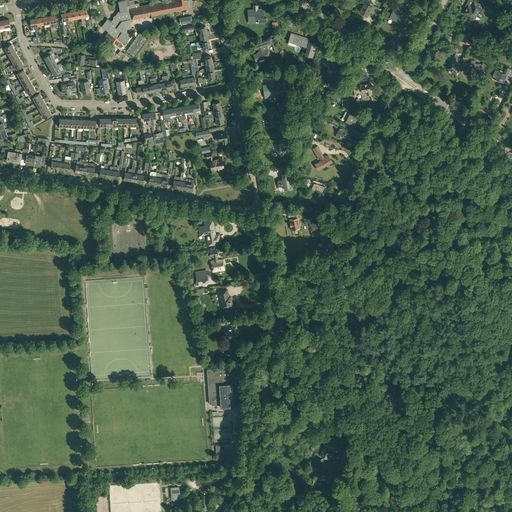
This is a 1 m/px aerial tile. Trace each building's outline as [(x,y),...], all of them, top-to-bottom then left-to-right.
[(169,0),(168,0),(167,0),(162,0),(163,1),(160,2),(160,0),(156,1),(156,2),(139,6),(138,3),(135,3),(133,0),(129,0),(129,2),(126,2),(125,0),(124,0),(118,1),(120,11),(116,16),(117,17),(116,19),(114,18),(111,21),(107,18),(101,26),(108,31),(103,38),(111,44),(116,37),(125,44),(130,37),(125,34),(131,27),(130,21),(132,20),(132,19),(149,15),(149,17),(153,16),(153,15),(186,8),(185,2),(186,1),(185,0),(169,0)] [(360,11),(368,15),(370,11),(378,15),(381,9),(373,5),(374,4),(368,1),(367,3),(364,2),(362,6),(360,5),(359,6),(362,7),(360,11)] [(463,13),(475,19),(479,12),(484,15),(486,11),(487,11),(488,8),(486,7),(486,8),(474,1),(471,6),(468,5),(463,13)] [(390,18),(403,24),(407,16),(401,14),(403,10),(405,11),(407,6),(400,2),(396,10),(399,11),(398,14),(392,11),(391,13),(390,17),(390,18)] [(258,19),(259,23),(267,22),(267,18),(264,18),(263,10),(258,10),(257,5),(253,5),(253,10),(248,11),(248,20),(248,23),(256,23),(255,19),(258,19)] [(68,28),(69,30),(71,30),(70,28),(69,23),(69,19),(67,12),(61,14),(62,21),(66,20),(66,24),(67,24),(68,28)] [(49,16),(50,23),(51,27),(53,26),(54,27),(58,26),(57,21),(56,21),(55,15),(49,16)] [(179,19),(180,25),(192,22),(191,16),(179,19)] [(38,25),(37,18),(30,19),(31,26),(35,25),(37,37),(33,37),(34,42),(41,43),(39,33),(38,29),(38,25)] [(198,27),(199,34),(207,32),(205,26),(198,27)] [(199,34),(201,41),(208,40),(207,32),(199,34)] [(147,39),(139,33),(126,50),(134,56),(147,39)] [(309,41),(310,38),(295,34),(292,42),(307,47),(305,55),(312,57),(316,43),(309,41)] [(259,60),(260,62),(265,60),(264,58),(271,56),(268,48),(267,46),(272,44),(271,42),(270,39),(261,42),(254,45),(255,50),(258,49),(259,52),(257,52),(257,53),(253,54),(256,61),(259,60)] [(201,41),(203,51),(207,50),(207,47),(210,47),(208,40),(201,41)] [(4,48),(8,53),(14,49),(11,44),(4,48)] [(44,57),(48,63),(54,59),(57,57),(58,57),(56,54),(53,56),(51,53),(54,52),(52,49),(51,48),(48,47),(43,50),(45,53),(46,53),(47,55),(44,57)] [(8,53),(10,58),(17,54),(14,49),(8,53)] [(10,58),(13,63),(20,60),(17,54),(10,58)] [(83,63),(96,65),(97,59),(84,58),(84,54),(78,54),(77,62),(83,63)] [(477,72),(482,75),(486,68),(488,65),(483,63),(482,64),(480,63),(475,63),(475,61),(475,60),(471,60),(470,64),(464,63),(457,59),(457,57),(455,55),(453,57),(454,60),(450,64),(447,67),(449,69),(448,70),(448,72),(450,73),(453,74),(454,72),(457,74),(457,73),(458,74),(459,74),(462,69),(465,70),(466,68),(474,69),(478,70),(477,72)] [(205,64),(212,63),(211,56),(204,57),(205,64)] [(329,67),(328,70),(329,71),(332,72),(333,71),(334,70),(339,72),(341,66),(339,66),(340,59),(331,57),(330,61),(328,60),(326,66),(329,67)] [(48,63),(51,68),(57,65),(56,62),(54,59),(48,63)] [(13,63),(16,69),(23,65),(20,60),(13,63)] [(57,72),(59,75),(65,71),(60,63),(57,65),(51,68),(54,74),(57,72)] [(200,72),(206,71),(214,70),(212,63),(205,64),(206,68),(203,68),(203,69),(200,69),(200,70),(200,71),(200,72)] [(492,77),(503,82),(507,74),(511,75),(511,68),(507,66),(504,72),(496,68),(492,77)] [(342,72),(346,77),(352,72),(348,67),(342,72)] [(17,73),(20,79),(27,75),(24,69),(17,73)] [(142,86),(144,93),(149,92),(148,85),(148,82),(145,83),(142,70),(139,70),(141,80),(142,84),(142,86)] [(208,78),(209,81),(213,80),(212,77),(215,77),(214,70),(206,71),(208,78)] [(20,79),(23,84),(30,80),(27,75),(20,79)] [(191,75),(188,75),(186,76),(186,78),(187,85),(195,83),(194,76),(192,77),(191,75)] [(153,78),(155,90),(161,89),(160,83),(157,83),(156,77),(153,78)] [(99,80),(102,94),(109,92),(107,79),(99,80)] [(23,84),(26,89),(33,85),(30,80),(23,84)] [(117,82),(119,94),(126,93),(124,80),(117,82)] [(166,81),(167,88),(173,87),(173,84),(175,84),(174,80),(166,81)] [(81,82),(83,93),(90,92),(89,86),(90,86),(89,81),(81,82)] [(274,94),(275,96),(284,95),(282,81),(277,82),(277,83),(263,85),(265,95),(274,94)] [(61,85),(63,93),(76,91),(75,82),(67,83),(67,84),(61,85)] [(352,88),(353,95),(357,94),(356,91),(361,90),(362,92),(367,92),(367,94),(368,95),(370,94),(371,93),(371,91),(372,91),(371,90),(372,90),(372,89),(373,89),(373,88),(373,87),(373,86),(372,85),(371,85),(370,85),(370,83),(360,84),(361,86),(352,88)] [(27,95),(28,98),(33,95),(32,93),(36,90),(33,85),(26,89),(28,94),(27,95)] [(32,97),(35,102),(43,98),(40,93),(32,97)] [(35,102),(38,108),(46,104),(43,98),(35,102)] [(214,110),(221,109),(220,102),(213,103),(214,110)] [(38,108),(41,113),(49,109),(46,104),(38,108)] [(192,104),(187,105),(188,112),(187,112),(188,114),(191,114),(192,117),(192,120),(195,120),(195,117),(192,104)] [(176,114),(176,115),(179,115),(180,120),(183,119),(183,115),(182,115),(182,113),(181,106),(175,107),(176,114)] [(0,120),(4,119),(8,117),(8,115),(6,114),(2,115),(3,116),(1,116),(0,114),(1,114),(2,113),(0,109),(0,108),(0,120)] [(170,115),(169,108),(163,109),(165,119),(166,119),(166,120),(168,120),(168,122),(171,121),(170,115)] [(41,113),(45,118),(52,114),(49,109),(41,113)] [(213,117),(215,117),(223,116),(221,109),(214,110),(215,114),(212,114),(212,115),(209,115),(205,116),(206,119),(209,118),(213,117)] [(265,116),(267,126),(278,124),(277,121),(276,121),(275,114),(278,113),(277,110),(272,111),(272,114),(265,116)] [(152,125),(151,125),(152,128),(153,128),(152,125),(154,124),(153,118),(159,117),(158,113),(156,113),(155,111),(149,112),(152,125)] [(354,125),(358,127),(360,124),(356,122),(360,114),(354,111),(352,114),(350,113),(346,111),(343,117),(347,119),(346,121),(354,125)] [(148,126),(151,125),(152,125),(149,112),(143,113),(145,123),(147,122),(148,126)] [(215,117),(217,124),(224,122),(223,116),(215,117)] [(162,130),(163,136),(170,135),(168,129),(166,130),(165,125),(161,126),(162,130)] [(341,135),(347,139),(351,132),(341,126),(336,135),(340,137),(341,135)] [(0,138),(1,138),(2,141),(10,138),(9,135),(7,136),(5,129),(0,130),(0,138)] [(222,140),(222,144),(227,143),(227,139),(226,132),(218,134),(215,134),(215,137),(216,141),(222,140)] [(281,156),(283,156),(284,154),(284,152),(282,151),(283,150),(282,145),(288,144),(287,138),(278,140),(278,143),(270,145),(272,152),(275,152),(279,153),(279,155),(281,156)] [(315,164),(318,170),(332,162),(328,154),(324,157),(317,146),(313,149),(317,157),(318,159),(319,158),(321,160),(315,164)] [(1,152),(4,152),(3,156),(6,157),(6,160),(13,162),(15,151),(8,150),(8,148),(2,147),(1,152)] [(20,159),(23,160),(25,149),(23,148),(23,150),(20,150),(20,149),(16,149),(15,151),(13,162),(20,163),(20,159)] [(26,164),(33,165),(35,154),(28,153),(29,149),(25,149),(23,160),(26,160),(26,164)] [(217,168),(218,170),(221,170),(221,167),(223,167),(222,159),(218,160),(218,159),(213,160),(212,153),(206,154),(207,158),(209,158),(211,169),(217,168)] [(33,165),(40,166),(41,162),(44,163),(45,154),(42,154),(42,156),(35,154),(33,165)] [(75,171),(81,172),(83,159),(80,159),(80,161),(77,161),(76,164),(75,171)] [(107,169),(107,164),(104,163),(103,168),(100,168),(99,175),(105,176),(107,169)] [(112,177),(118,178),(119,171),(120,167),(117,166),(113,166),(112,177)] [(124,179),(130,180),(132,169),(129,168),(128,172),(125,172),(124,179)] [(148,183),(154,184),(156,172),(151,171),(150,172),(149,176),(148,183)] [(154,184),(160,185),(162,174),(159,173),(159,172),(156,172),(154,184)] [(284,185),(284,189),(290,188),(287,173),(282,175),(282,177),(281,178),(282,180),(277,181),(278,186),(284,185)] [(179,187),(181,177),(174,176),(174,179),(172,187),(179,188),(179,187)] [(186,179),(186,180),(186,181),(185,189),(191,190),(192,182),(193,183),(194,180),(186,179)] [(320,201),(324,193),(322,192),(324,187),(314,183),(310,191),(311,194),(314,195),(311,200),(316,202),(317,199),(320,201)] [(292,229),(293,231),(298,230),(298,228),(300,228),(298,218),(298,214),(301,214),(300,210),(293,211),(288,212),(288,216),(295,215),(295,218),(289,219),(291,229),(292,229)] [(207,234),(209,245),(217,243),(216,242),(219,241),(218,234),(215,235),(213,223),(212,223),(212,220),(204,221),(205,226),(199,227),(201,235),(207,234)] [(211,261),(213,271),(225,269),(223,259),(218,260),(217,255),(216,250),(209,251),(210,256),(213,256),(214,260),(211,261)] [(206,269),(195,271),(197,281),(208,279),(206,269)] [(219,291),(222,308),(233,306),(232,301),(230,301),(230,298),(228,299),(228,297),(229,297),(227,289),(219,291)] [(203,326),(204,331),(206,331),(207,331),(220,327),(219,322),(205,326),(203,326)] [(223,330),(225,336),(234,334),(234,335),(238,334),(236,325),(232,326),(232,327),(225,328),(225,330),(223,330)] [(221,335),(219,328),(210,331),(212,337),(215,336),(215,337),(221,335)] [(220,404),(220,407),(227,406),(234,406),(234,403),(239,403),(237,374),(231,374),(231,372),(229,372),(229,366),(219,367),(219,368),(207,369),(207,370),(209,369),(210,380),(208,381),(209,398),(211,398),(211,405),(220,404)] [(320,455),(327,458),(329,453),(331,454),(333,448),(324,444),(320,455)] [(324,481),(325,476),(317,473),(316,478),(324,481)] [(172,498),(174,500),(178,500),(180,498),(182,498),(182,491),(179,491),(179,487),(171,488),(172,498)]
